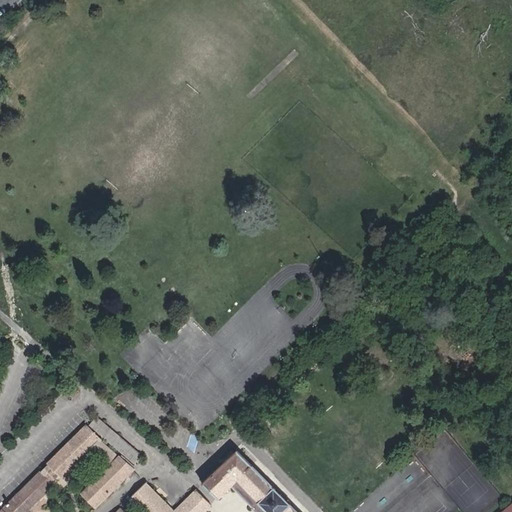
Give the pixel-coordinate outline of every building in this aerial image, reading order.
[(97,417),(91,425),(134,463),(141,456),(97,417)] [(28,510),(54,484),(52,482),(58,476),(60,478),(89,449),(109,466),(83,493),(96,506),(133,469),(84,426),(46,463),(47,464),(15,496),(28,510)] [(232,486),(237,480),(268,511),(297,511),(236,451),(203,483),(218,500),(232,486)] [(268,511),(237,480),(232,486),(253,507),(253,508),(256,511),(268,511)] [(172,511),(174,511),(146,482),(131,498),(144,511),(172,511)] [(204,511),(211,505),(196,490),(174,511),(172,511),(204,511)] [(26,511),(28,510),(15,496),(0,510),(0,511),(26,511)]
